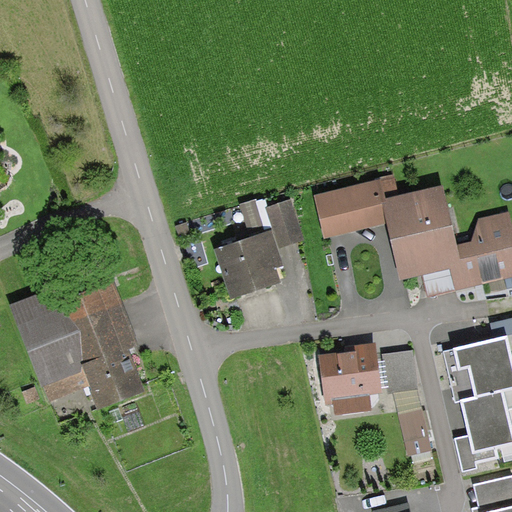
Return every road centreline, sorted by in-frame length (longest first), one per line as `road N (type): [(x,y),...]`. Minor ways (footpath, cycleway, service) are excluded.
road 1 (tertiary): [(86,0),(195,355)]
road 2 (residential): [(195,355),(471,319)]
road 3 (tertiary): [(195,355),(228,511)]
